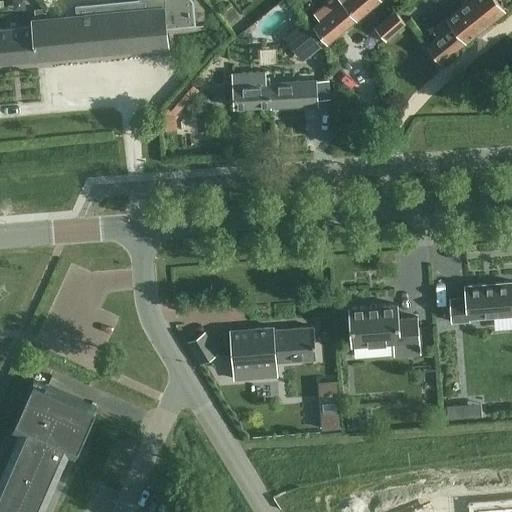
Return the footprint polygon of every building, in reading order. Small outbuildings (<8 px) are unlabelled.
[(116,0),(75,4),(76,14),(32,18),(33,25),(0,28),(0,61),(167,46),(165,28),(196,25),(193,0),(116,0)] [(377,0),(328,0),(318,9),(324,17),(313,25),(327,42),(377,0)] [(466,0),(431,28),(438,36),(427,45),(440,61),(504,10),(496,0),(466,0)] [(405,22),(394,10),(375,27),(376,28),(375,29),(384,39),(385,39),(386,39),(405,22)] [(307,54),(319,45),(302,24),(290,33),(307,54)] [(233,85),(234,107),(328,102),(327,79),(314,80),(314,76),(305,76),(305,81),(265,83),(264,71),(233,73),(233,85)] [(174,115),(162,114),(164,130),(176,128),(174,115)] [(465,296),(449,297),(451,321),(468,320),(468,317),(493,315),(511,313),(511,280),(464,284),(465,296)] [(398,317),(396,303),(349,307),(351,345),(393,342),(394,354),(420,352),(417,316),(398,317)] [(230,329),(231,340),(233,378),(253,377),(252,366),(276,364),(276,361),(316,358),(313,326),(273,329),(273,326),(230,329)] [(217,353),(210,342),(195,351),(201,362),(217,353)] [(335,376),(319,377),(323,425),(339,424),(335,376)] [(0,511),(42,511),(68,453),(75,456),(78,448),(93,414),(96,406),(33,379),(30,386),(11,428),(18,431),(16,435),(0,472),(0,511)] [(460,400),(447,400),(448,414),(461,413),(460,400)] [(362,412),(346,412),(347,426),(362,425),(362,412)]
